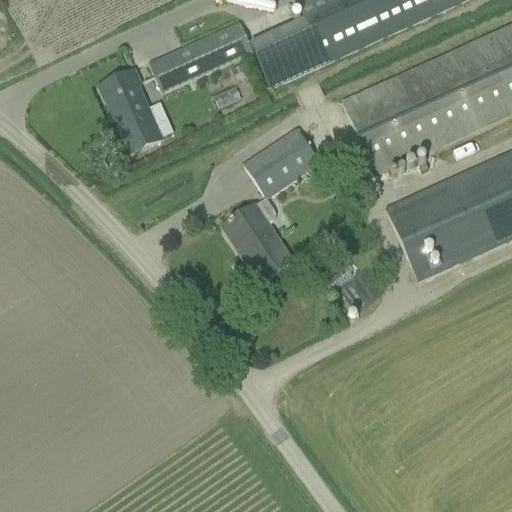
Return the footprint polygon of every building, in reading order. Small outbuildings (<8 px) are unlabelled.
[(298,0),(293,2),(304,27),(323,69),(475,0),(298,0)] [(511,117),(511,26),(341,104),(376,178),(511,117)] [(238,27),(146,68),(160,99),(251,58),(249,52),(238,27)] [(267,94),(323,69),(304,27),(249,52),(251,58),(267,94)] [(128,159),(159,145),(127,78),(96,92),(128,159)] [(265,204),(281,193),(318,166),(297,132),(258,159),(241,170),(264,204),(265,204)] [(416,287),(434,278),(511,241),(511,154),(456,179),(402,206),(384,214),(416,287)] [(270,236),(266,239),(263,234),(271,228),(273,225),(274,220),(273,216),(265,204),(264,204),(249,214),(221,233),(237,257),(241,254),(262,286),(291,267),(270,236)]
